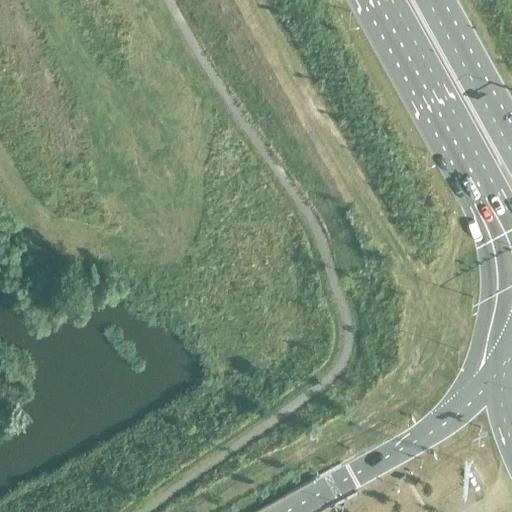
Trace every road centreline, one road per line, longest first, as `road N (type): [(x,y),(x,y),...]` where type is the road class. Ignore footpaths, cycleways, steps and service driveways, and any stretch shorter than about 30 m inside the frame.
road 1 (trunk): [(333,0),(478,267),(470,378),(448,421)]
road 2 (motorway): [(511,346),(214,511)]
road 3 (trunk): [(391,0),(511,219)]
road 4 (motorway): [(448,421),(288,511)]
road 5 (trunk): [(505,141),(426,0)]
road 6 (motorway): [(511,445),(390,511)]
